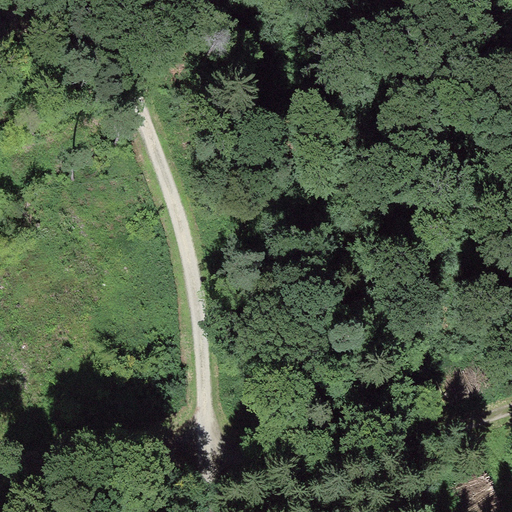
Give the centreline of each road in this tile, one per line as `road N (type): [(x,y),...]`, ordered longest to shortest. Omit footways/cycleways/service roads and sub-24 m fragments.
road 1 (track): [(93,0),(172,193),(202,344),(203,447)]
road 2 (track): [(203,447),(348,459),(511,411)]
road 3 (track): [(0,473),(52,456),(203,447)]
